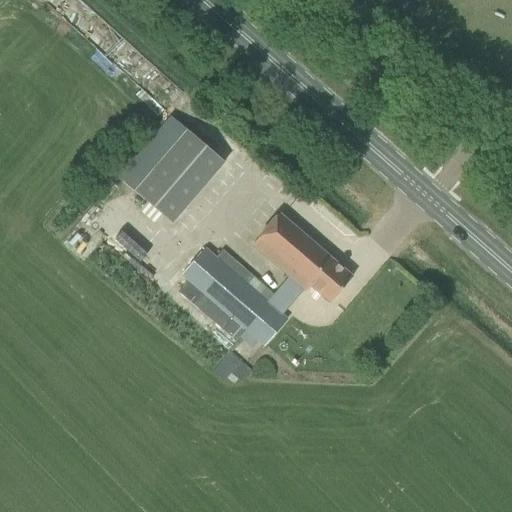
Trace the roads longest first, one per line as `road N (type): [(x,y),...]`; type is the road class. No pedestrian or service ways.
road 1 (primary): [(429,198),(202,0)]
road 2 (unclassified): [(481,139),(313,0)]
